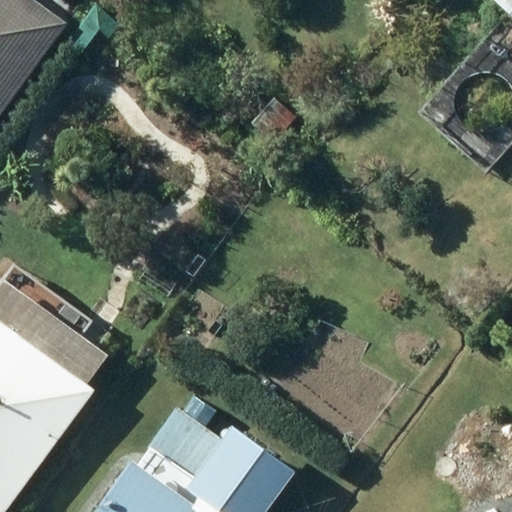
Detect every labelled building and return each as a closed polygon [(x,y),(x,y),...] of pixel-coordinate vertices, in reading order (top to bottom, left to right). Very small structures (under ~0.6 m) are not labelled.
[(0,0),(0,102),(58,22),(27,0),(0,0)] [(511,0),(488,0),(511,22),(511,0)] [(269,98),(248,123),(269,141),(290,116),(269,98)] [(0,508),(86,390),(80,385),(96,362),(0,291),(0,508)] [(118,460),(82,511),(256,511),(286,468),(216,420),(226,405),(197,386),(179,413),(169,406),(128,467),(118,460)]
